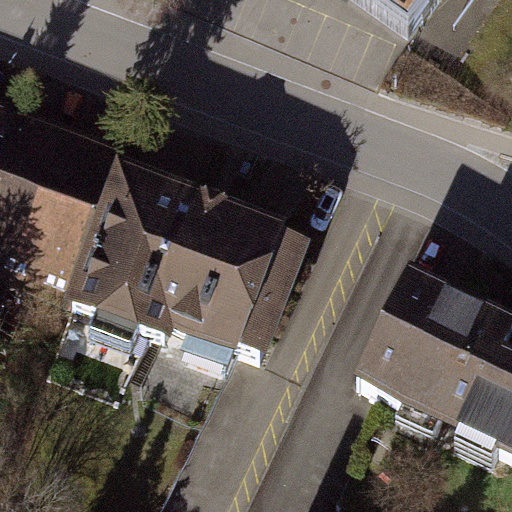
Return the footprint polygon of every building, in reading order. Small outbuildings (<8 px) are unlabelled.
[(352,0),(416,44),(446,0),(352,0)] [(0,141),(11,111),(0,107),(0,141)] [(0,279),(76,307),(118,191),(131,155),(11,111),(0,141),(0,279)] [(302,258),(118,191),(76,307),(62,344),(156,377),(163,358),(253,391),(302,258)] [(511,400),(404,343),(358,427),(511,508),(511,400)]
